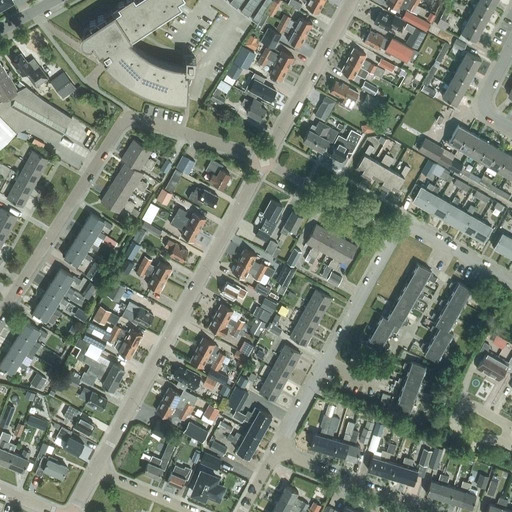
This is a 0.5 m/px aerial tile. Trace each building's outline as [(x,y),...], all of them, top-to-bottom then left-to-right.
[(107,61),(112,66),(111,67),(116,72),(122,76),(127,80),(130,76),(136,80),(143,83),(141,87),(147,90),(153,92),(160,94),(161,89),(168,91),(176,92),(175,97),(182,98),(186,98),(186,85),(187,78),(192,78),(195,66),(196,57),(186,57),(185,70),(173,70),(160,65),(147,60),(136,52),(125,43),(121,38),(179,0),(125,0),(117,5),(118,6),(120,9),(107,18),(105,15),(105,14),(104,14),(89,24),(89,25),(89,24),(92,28),(85,32),(84,33),(83,34),(82,36),(81,38),(82,40),(82,42),(84,43),(86,44),(88,45),(90,44),(92,44),(98,54),(105,62),(106,62),(107,61)] [(289,0),(288,3),(299,9),(302,3),(296,0),(289,0)] [(305,0),(306,0),(305,3),(306,4),(306,6),(318,12),(324,1),(322,0),(305,0)] [(420,6),(417,4),(409,0),(386,0),(385,2),(398,8),(400,4),(417,13),(420,6)] [(441,0),(427,0),(424,6),(435,12),(441,0)] [(448,0),(445,8),(450,11),(454,2),(453,1),(450,0),(448,0)] [(488,17),(494,6),(483,0),(478,0),(473,9),(488,17)] [(278,8),(270,4),(265,12),(273,17),(278,8)] [(445,8),(440,17),(449,21),(451,17),(447,15),(450,11),(445,8)] [(482,28),(488,17),(473,9),(470,8),(468,12),(471,13),(467,20),(482,28)] [(404,20),(395,14),(393,17),(387,14),(386,15),(380,11),(374,22),(387,29),(390,25),(399,30),(404,20)] [(408,11),(404,18),(426,30),(430,23),(408,11)] [(430,12),(426,19),(431,21),(432,22),(436,14),(435,14),(430,12)] [(291,17),(284,13),(280,21),(306,34),(312,23),(300,16),(297,22),(290,18),(291,17)] [(476,40),(482,28),(467,20),(461,32),(476,40)] [(300,46),(306,34),(280,21),(276,28),(283,32),(285,28),(291,32),(287,39),(300,46)] [(417,48),(425,32),(414,26),(405,42),(417,48)] [(268,27),(264,34),(278,41),(281,35),(268,27)] [(377,48),(379,43),(386,47),(385,49),(407,61),(413,48),(392,37),(390,40),(383,37),(383,36),(376,32),(376,33),(370,30),(368,34),(365,33),(362,40),(364,41),(377,48)] [(274,49),(278,41),(264,34),(260,41),(274,49)] [(462,50),(465,44),(456,39),(453,45),(462,50)] [(449,44),(445,42),(440,50),(445,53),(449,44)] [(238,53),(234,61),(247,68),(251,61),(255,52),(242,45),(238,53)] [(266,47),(262,54),(287,68),(294,57),(281,50),(279,54),(266,47)] [(354,47),(347,59),(373,73),(381,77),(385,69),(370,62),(370,63),(363,60),(366,54),(354,47)] [(463,56),(460,62),(475,70),(481,59),(466,51),(463,49),(461,54),(463,56)] [(440,62),(445,53),(440,50),(435,59),(440,62)] [(28,75),(36,86),(48,77),(39,66),(35,70),(29,62),(28,62),(21,52),(11,60),(22,75),(26,72),(28,75)] [(281,80),(287,68),(262,54),(258,62),(264,65),(266,62),(272,65),(269,71),(270,71),(269,73),(281,80)] [(377,63),(386,68),(392,71),(395,64),(390,61),(380,57),(377,63)] [(373,73),(347,59),(341,70),(353,77),(356,73),(365,78),(368,71),(373,73)] [(0,146),(13,134),(16,131),(28,127),(57,143),(72,117),(43,99),(26,85),(18,90),(9,76),(8,76),(3,65),(2,66),(0,62),(0,146)] [(237,79),(243,68),(232,62),(226,73),(237,79)] [(469,81),(475,70),(460,62),(454,73),(469,81)] [(432,65),(427,73),(432,76),(437,67),(432,65)] [(463,92),(469,81),(454,73),(451,71),(449,76),(452,77),(448,84),(463,92)] [(64,72),(51,82),(63,97),(76,88),(64,72)] [(427,84),(432,76),(427,73),(423,82),(427,84)] [(270,100),(276,90),(262,82),(262,83),(254,79),(251,85),(258,89),(257,92),(270,100)] [(221,80),(209,98),(222,104),(226,98),(220,95),(224,88),(227,90),(230,85),(221,80)] [(342,83),(336,80),(330,91),(342,98),(341,100),(339,104),(348,109),(351,103),(354,98),(358,92),(356,90),(349,87),(349,86),(342,83)] [(365,80),(361,88),(374,95),(378,88),(365,80)] [(463,92),(448,84),(445,82),(442,87),(446,88),(442,95),(456,103),(463,92)] [(433,97),(436,91),(424,84),(421,90),(433,97)] [(361,103),(374,110),(379,100),(367,93),(361,103)] [(325,95),(318,109),(327,114),(335,100),(325,95)] [(245,97),(242,103),(249,107),(246,111),(260,119),(266,108),(259,105),(261,102),(254,98),(252,101),(245,97)] [(303,140),(312,145),(324,123),(319,120),(316,125),(312,123),(309,128),(303,140)] [(330,126),(324,123),(312,145),(322,150),(327,140),(331,143),(330,145),(338,130),(337,132),(329,127),(330,126)] [(448,142),(458,148),(468,130),(458,124),(448,142)] [(331,156),(337,159),(338,159),(341,161),(347,149),(352,152),(362,134),(351,128),(346,138),(338,134),(332,145),(335,146),(330,155),(331,155),(331,156)] [(478,136),(468,130),(458,148),(468,153),(478,136)] [(468,153),(478,159),(488,141),(478,136),(468,153)] [(440,153),(443,148),(425,138),(419,149),(436,159),(440,153)] [(134,139),(127,149),(153,165),(156,161),(150,158),(147,157),(152,150),(134,139)] [(498,147),(488,141),(478,159),(488,165),(498,147)] [(360,174),(364,176),(374,159),(368,155),(374,146),(369,143),(364,153),(356,167),(362,170),(360,174)] [(488,165),(498,170),(508,153),(498,147),(488,165)] [(121,159),(125,161),(143,172),(139,169),(143,163),(146,164),(145,165),(151,169),(153,165),(127,149),(121,159)] [(26,162),(42,170),(49,158),(33,150),(26,162)] [(376,179),(389,155),(385,153),(380,162),(374,159),(364,176),(368,179),(370,175),(376,179)] [(451,160),(440,153),(436,159),(446,165),(448,166),(451,160)] [(498,170),(508,176),(511,168),(511,154),(508,153),(498,170)] [(188,173),(195,161),(183,154),(176,167),(188,173)] [(393,157),(389,155),(376,179),(381,182),(379,185),(384,188),(394,170),(388,167),(393,157)] [(161,169),(166,172),(172,162),(166,159),(161,169)] [(429,159),(421,171),(429,175),(437,163),(429,159)] [(223,187),(230,173),(221,168),(222,166),(210,160),(206,169),(212,172),(209,179),(213,181),(223,187)] [(458,172),(458,171),(461,167),(461,166),(451,160),(448,166),(458,172)] [(141,181),(139,179),(143,172),(125,161),(119,171),(145,187),(148,183),(142,180),(141,181)] [(26,162),(20,173),(36,182),(42,170),(26,162)] [(400,174),(394,170),(384,188),(388,190),(390,187),(396,190),(404,176),(404,177),(410,167),(405,164),(400,174)] [(433,172),(440,176),(443,170),(436,166),(433,172)] [(468,170),(461,167),(458,171),(465,175),(468,170)] [(176,168),(170,178),(177,181),(183,171),(182,171),(176,168)] [(446,179),(449,174),(443,170),(440,176),(446,179)] [(143,191),(145,187),(119,171),(113,181),(131,192),(135,185),(138,187),(137,188),(143,191)] [(468,176),(475,180),(478,176),(471,172),(468,176)] [(20,173),(13,185),(29,193),(36,182),(20,173)] [(453,183),(460,187),(463,181),(456,177),(453,183)] [(485,186),(487,182),(480,178),(478,182),(485,186)] [(113,181),(107,191),(133,207),(135,203),(130,199),(129,200),(127,199),(131,192),(113,181)] [(463,181),(460,187),(466,191),(469,185),(463,181)] [(412,200),(423,206),(431,191),(434,185),(429,182),(426,188),(420,185),(412,200)] [(495,192),(497,187),(490,184),(488,188),(495,192)] [(23,205),(29,193),(13,185),(7,197),(23,205)] [(188,197),(187,197),(202,205),(202,204),(203,201),(212,206),(218,196),(204,188),(204,189),(196,185),(189,198),(188,197)] [(434,185),(431,191),(423,206),(433,211),(441,197),(436,194),(439,188),(434,185)] [(156,198),(166,204),(172,194),(162,188),(156,198)] [(473,195),(480,199),(483,193),(476,189),(473,195)] [(505,197),(507,193),(500,189),(498,193),(505,197)] [(457,193),(453,190),(447,200),(441,197),(433,211),(443,217),(451,203),(455,196),(457,193)] [(118,212),(123,205),(125,206),(125,207),(130,211),(133,207),(107,191),(101,201),(118,212)] [(490,197),(483,193),(480,199),(487,202),(490,197)] [(455,196),(451,203),(443,217),(453,223),(461,208),(456,205),(459,199),(455,196)] [(270,234),(281,214),(278,212),(282,205),(271,199),(263,213),(268,215),(261,228),(259,228),(255,235),(266,240),(270,233),(270,234)] [(153,201),(144,217),(153,222),(162,206),(153,201)] [(504,205),(497,201),(493,206),(500,210),(504,205)] [(463,229),(471,214),(475,207),(470,204),(466,211),(461,208),(453,223),(463,229)] [(1,207),(0,209),(0,222),(10,228),(17,216),(1,207)] [(131,211),(130,213),(137,217),(140,211),(133,207),(130,211),(131,211)] [(178,208),(174,215),(199,229),(206,218),(194,211),(190,218),(183,214),(185,211),(178,208)] [(303,216),(292,210),(284,224),(280,231),(287,234),(290,228),(295,230),(303,216)] [(110,228),(113,224),(105,220),(104,221),(91,212),(85,222),(98,230),(103,223),(110,228)] [(481,220),(471,214),(463,229),(473,234),(481,220)] [(185,227),(181,234),(193,241),(199,229),(174,215),(170,222),(177,226),(178,223),(185,227)] [(492,226),(481,220),(473,234),(484,241),(484,240),(492,226)] [(161,231),(144,221),(141,227),(158,237),(161,231)] [(10,228),(0,222),(0,237),(4,239),(10,228)] [(106,235),(98,230),(85,222),(79,233),(91,241),(96,234),(103,239),(106,235)] [(308,254),(312,256),(326,229),(316,223),(306,242),(313,246),(312,248),(311,248),(308,254)] [(139,243),(147,231),(140,227),(133,239),(139,243)] [(337,235),(326,229),(312,256),(316,258),(319,252),(318,252),(319,249),(326,253),(337,235)] [(493,246),(504,252),(511,238),(511,237),(502,232),(494,246),(494,245),(493,246)] [(99,246),(91,241),(79,233),(72,244),(85,252),(89,245),(97,250),(99,246)] [(117,242),(106,235),(102,241),(113,248),(117,242)] [(332,267),(347,240),(337,235),(326,253),(334,257),(332,259),(331,259),(328,265),(332,267)] [(188,250),(182,247),(182,246),(175,242),(175,243),(168,239),(165,246),(172,249),(169,254),(182,261),(188,250)] [(265,250),(272,254),(276,247),(278,243),(271,239),(265,250)] [(357,246),(347,240),(332,267),(336,269),(339,263),(338,263),(340,260),(347,264),(357,246)] [(92,256),(85,252),(72,244),(64,256),(77,264),(82,255),(90,260),(92,256)] [(130,258),(135,249),(129,246),(124,254),(130,258)] [(276,247),(272,254),(276,256),(280,249),(276,247)] [(286,262),(294,266),(302,251),(294,247),(286,262)] [(257,254),(244,248),(238,259),(264,273),(263,273),(271,277),(275,270),(261,262),(259,265),(252,262),(257,254)] [(145,255),(140,265),(166,279),(172,267),(160,260),(156,267),(149,263),(152,259),(145,255)] [(135,263),(123,257),(117,268),(129,274),(135,263)] [(263,273),(264,273),(238,259),(232,271),(244,277),(248,271),(254,274),(253,277),(260,280),(263,273)] [(95,261),(86,275),(95,280),(103,266),(95,261)] [(417,262),(409,276),(423,284),(427,278),(434,282),(437,277),(430,273),(431,270),(417,262)] [(285,263),(276,279),(286,284),(295,268),(285,263)] [(144,273),(151,276),(147,284),(159,290),(166,279),(140,265),(139,266),(140,266),(136,272),(143,276),(144,273)] [(73,276),(60,267),(54,277),(67,285),(71,279),(79,283),(81,280),(74,275),(73,276)] [(342,277),(331,271),(327,279),(338,285),(342,277)] [(424,293),(420,291),(423,284),(409,276),(402,289),(416,298),(417,295),(422,298),(424,293)] [(75,290),(67,285),(54,277),(47,288),(60,296),(65,289),(72,294),(75,290)] [(472,289),(458,281),(457,282),(452,279),(450,284),(454,287),(450,295),(464,303),(472,289)] [(247,291),(240,287),(233,283),(233,284),(226,280),(220,291),(234,298),(236,294),(243,297),(247,291)] [(116,281),(112,288),(108,295),(119,301),(122,294),(123,294),(127,287),(116,281)] [(258,283),(255,289),(266,295),(270,289),(267,288),(258,283)] [(68,301),(60,296),(47,288),(41,299),(54,307),(58,300),(66,305),(68,301)] [(88,298),(92,292),(85,288),(82,294),(88,298)] [(316,288),(310,299),(326,308),(332,297),(316,288)] [(414,301),(416,298),(402,289),(394,303),(408,311),(412,305),(416,308),(419,303),(414,301)] [(445,304),(442,309),(456,317),(464,303),(450,295),(447,299),(442,297),(440,301),(445,304)] [(260,305),(273,312),(277,304),(264,297),(260,305)] [(61,312),(54,307),(41,299),(33,311),(46,319),(51,310),(59,315),(61,312)] [(319,320),(326,308),(310,299),(303,312),(319,320)] [(126,307),(122,315),(137,323),(138,320),(147,325),(153,314),(147,311),(147,310),(141,306),(140,306),(130,301),(126,307)] [(241,313),(221,303),(215,314),(240,329),(244,321),(238,318),(241,313)] [(404,318),(408,311),(394,303),(386,317),(395,323),(400,325),(402,322),(406,325),(409,320),(404,318)] [(104,323),(111,311),(100,305),(93,317),(104,323)] [(281,305),(278,312),(285,316),(288,309),(281,305)] [(485,306),(481,312),(486,315),(490,309),(485,306)] [(431,316),(436,319),(434,322),(453,332),(449,330),(456,317),(442,309),(438,315),(434,312),(431,316)] [(78,318),(84,321),(88,313),(83,310),(78,318)] [(312,333),(319,320),(303,312),(296,324),(312,333)] [(236,336),(240,329),(215,314),(208,326),(224,335),(228,328),(231,330),(229,333),(236,336)] [(381,314),(373,328),(388,336),(391,330),(396,332),(398,328),(394,325),(395,323),(386,317),(381,314)] [(259,334),(266,321),(257,316),(249,329),(259,334)] [(48,333),(40,328),(39,329),(26,321),(20,331),(33,339),(38,332),(45,337),(48,333)] [(267,329),(276,335),(278,336),(282,329),(277,326),(276,325),(272,323),(271,323),(269,321),(265,328),(267,329)] [(130,357),(136,345),(111,331),(110,332),(91,322),(86,330),(82,337),(102,348),(106,341),(107,339),(113,342),(115,339),(121,342),(117,348),(118,349),(118,350),(130,357)] [(445,346),(453,332),(434,322),(439,325),(437,327),(433,325),(430,329),(435,332),(431,338),(445,346)] [(72,324),(68,332),(72,334),(77,327),(72,324)] [(121,328),(115,324),(111,331),(136,345),(143,334),(130,327),(129,329),(123,325),(121,328)] [(306,344),(312,333),(296,324),(290,336),(306,344)] [(384,342),(388,336),(373,328),(365,342),(380,350),(381,347),(386,349),(389,345),(384,342)] [(41,344),(33,339),(20,331),(14,342),(27,350),(31,343),(39,347),(41,344)] [(499,333),(495,341),(505,347),(510,339),(499,333)] [(70,353),(90,364),(118,379),(124,368),(113,362),(111,366),(101,361),(100,362),(96,359),(102,349),(79,336),(70,353)] [(203,337),(196,348),(222,362),(226,355),(219,351),(218,354),(214,353),(218,346),(215,344),(215,343),(203,337)] [(420,346),(425,349),(423,352),(438,360),(445,346),(431,338),(428,345),(423,342),(420,346)] [(253,345),(244,340),(239,349),(248,354),(253,345)] [(27,350),(14,342),(7,352),(20,360),(24,353),(32,358),(34,354),(27,350)] [(477,368),(482,371),(482,372),(487,375),(498,356),(487,350),(490,345),(484,342),(478,353),(483,356),(477,368)] [(285,344),(279,356),(294,364),(301,353),(285,344)] [(202,366),(206,359),(213,363),(211,366),(218,369),(222,362),(196,348),(190,360),(202,366)] [(236,349),(233,355),(238,358),(236,363),(242,366),(247,355),(236,349)] [(259,349),(256,355),(262,358),(265,352),(259,349)] [(28,365),(20,360),(7,352),(0,362),(0,364),(12,372),(18,364),(25,369),(28,365)] [(511,355),(508,362),(498,356),(487,375),(492,378),(493,377),(498,380),(505,368),(510,371),(511,368),(511,355)] [(288,376),(294,364),(279,356),(272,368),(288,376)] [(57,359),(53,365),(58,368),(62,361),(57,359)] [(403,367),(408,368),(406,375),(421,380),(426,366),(411,360),(410,364),(404,362),(403,367)] [(250,361),(247,367),(254,370),(256,364),(250,361)] [(97,375),(104,379),(102,383),(112,389),(118,379),(90,364),(86,371),(84,370),(80,378),(92,384),(97,375)] [(193,389),(201,376),(187,368),(186,369),(180,366),(177,370),(176,370),(173,375),(175,376),(174,377),(180,380),(177,384),(185,388),(186,385),(193,389)] [(224,384),(228,377),(210,367),(206,375),(224,384)] [(272,368),(265,380),(281,388),(288,376),(272,368)] [(30,383),(40,389),(46,378),(37,372),(30,383)] [(76,386),(81,378),(68,372),(63,379),(76,386)] [(212,388),(216,381),(207,375),(203,383),(212,388)] [(403,383),(400,390),(416,396),(421,380),(406,375),(404,378),(399,377),(398,381),(403,383)] [(265,380),(259,391),(275,400),(281,388),(265,380)] [(224,384),(220,392),(226,395),(230,388),(224,384)] [(92,391),(84,386),(80,393),(89,398),(86,402),(88,403),(87,404),(93,407),(94,406),(101,410),(107,399),(92,391)] [(181,393),(169,386),(162,398),(188,412),(197,396),(184,388),(181,393)] [(35,393),(27,390),(25,396),(33,399),(35,393)] [(398,397),(393,395),(391,400),(396,402),(395,405),(411,411),(416,396),(400,390),(398,397)] [(226,403),(238,410),(243,401),(231,394),(226,403)] [(184,419),(188,412),(162,398),(156,410),(168,416),(169,415),(170,416),(174,410),(179,412),(177,416),(184,419)] [(213,420),(219,409),(209,403),(201,418),(211,424),(213,420)] [(79,415),(81,411),(69,404),(63,415),(76,422),(74,426),(88,433),(94,423),(88,420),(89,420),(79,415)] [(0,423),(7,426),(14,407),(8,405),(0,423)] [(266,426),(272,415),(255,406),(251,412),(247,410),(245,414),(266,426)] [(252,422),(248,429),(260,436),(266,426),(245,414),(236,409),(232,416),(242,421),(244,419),(249,422),(250,421),(252,422)] [(310,446),(322,450),(332,416),(324,413),(320,425),(322,425),(320,434),(314,432),(310,446)] [(26,422),(44,429),(47,422),(30,415),(26,422)] [(340,418),(332,416),(322,450),(333,453),(337,439),(332,437),(334,429),(336,430),(340,418)] [(157,420),(152,429),(162,435),(167,425),(157,420)] [(218,426),(230,433),(233,427),(221,420),(218,426)] [(345,456),(353,429),(354,422),(348,420),(345,432),(347,433),(345,438),(346,439),(345,441),(337,439),(333,453),(345,456)] [(365,427),(372,429),(374,422),(367,420),(365,427)] [(189,421),(184,431),(202,441),(207,431),(189,421)] [(384,424),(376,421),(373,433),(381,435),(384,424)] [(62,426),(57,435),(66,440),(63,446),(78,454),(83,443),(69,435),(71,431),(62,426)] [(359,440),(368,442),(372,429),(363,426),(359,440)] [(234,435),(230,433),(255,447),(260,436),(248,429),(244,436),(242,435),(242,434),(237,431),(234,435)] [(353,429),(345,456),(356,460),(360,446),(355,444),(359,431),(353,429)] [(0,461),(8,464),(13,452),(16,445),(8,442),(11,434),(3,431),(0,437),(0,461)] [(249,457),(255,447),(230,433),(227,438),(239,445),(236,450),(249,457)] [(39,448),(43,438),(37,436),(33,445),(39,448)] [(142,439),(138,449),(150,453),(153,443),(142,439)] [(208,445),(222,453),(225,447),(212,440),(208,445)] [(40,456),(42,452),(45,453),(49,444),(43,442),(37,456),(40,456)] [(387,451),(386,451),(379,473),(391,476),(395,463),(387,460),(388,458),(389,458),(391,452),(393,453),(396,445),(389,442),(387,451)] [(441,455),(443,448),(435,446),(428,466),(435,468),(439,454),(441,455)] [(419,463),(427,465),(432,450),(424,447),(419,463)] [(13,452),(8,464),(23,471),(28,458),(31,451),(24,448),(21,455),(13,452)] [(382,449),(380,455),(381,456),(381,458),(372,455),(368,469),(379,473),(386,451),(382,449)] [(200,453),(195,451),(191,460),(196,462),(200,453)] [(200,461),(216,468),(220,458),(204,451),(200,461)] [(57,457),(49,454),(48,458),(43,455),(36,472),(41,475),(44,469),(62,476),(67,466),(55,461),(57,457)] [(149,462),(148,461),(144,471),(158,477),(162,468),(164,469),(168,459),(162,457),(161,459),(152,455),(149,462)] [(466,455),(464,461),(472,463),(474,458),(466,455)] [(402,480),(409,458),(408,457),(405,456),(403,462),(404,463),(403,465),(395,463),(391,476),(402,480)] [(409,458),(402,480),(413,483),(418,470),(413,468),(414,465),(411,465),(413,459),(409,458)] [(191,469),(185,466),(184,468),(175,464),(172,471),(171,471),(167,481),(181,487),(185,478),(187,479),(191,469)] [(218,497),(223,485),(214,482),(217,476),(202,470),(193,492),(204,496),(206,491),(218,497)] [(449,500),(453,486),(446,484),(450,473),(446,472),(445,474),(438,496),(449,500)] [(426,493),(438,496),(445,474),(440,473),(438,481),(431,479),(426,493)] [(476,485),(485,488),(489,476),(480,473),(476,485)] [(238,474),(233,486),(244,491),(249,479),(238,474)] [(493,495),(498,482),(491,479),(486,493),(493,495)] [(460,489),(453,486),(449,500),(460,504),(467,481),(463,480),(460,489)] [(467,481),(460,504),(471,507),(477,489),(470,487),(471,483),(467,481)] [(286,484),(280,495),(292,502),(299,505),(306,509),(309,503),(302,500),(295,496),(298,491),(286,484)] [(292,502),(280,495),(275,506),(286,511),(289,507),(298,511),(303,511),(306,509),(299,505),(292,502)] [(486,511),(498,511),(504,498),(499,497),(496,505),(489,503),(486,511)] [(511,511),(511,510),(505,508),(508,500),(504,498),(498,511),(511,511)] [(311,509),(316,511),(317,511),(321,505),(315,502),(311,509)]
